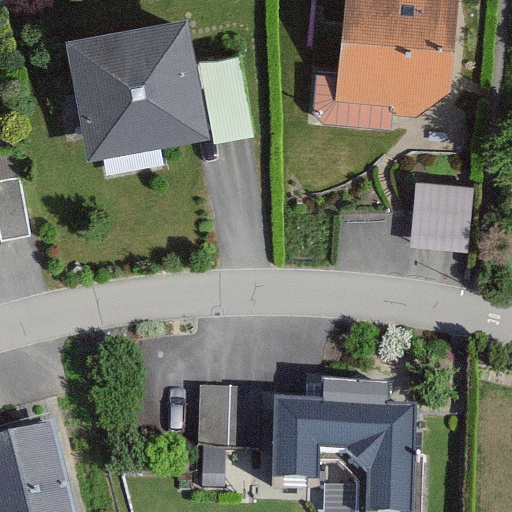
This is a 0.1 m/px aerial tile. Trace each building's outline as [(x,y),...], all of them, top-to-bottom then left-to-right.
[(462,1),(453,0),(348,0),(340,82),(316,79),(312,127),(390,135),(392,116),(416,119),(452,104),(462,1)] [(197,68),(190,27),(71,46),(90,164),(209,145),(210,152),(251,146),(238,62),(197,68)] [(0,247),(29,243),(13,156),(0,158),(0,247)] [(473,191),(416,187),(412,255),(469,259),(473,191)] [(237,448),(236,398),(195,399),(197,449),(237,448)] [(274,499),(320,499),(321,467),(353,467),(369,489),(368,511),(421,511),(423,428),(395,427),(395,401),(321,399),(321,421),(275,420),(274,499)] [(70,511),(54,442),(0,455),(0,511),(70,511)] [(231,485),(230,461),(205,463),(207,487),(231,485)]
